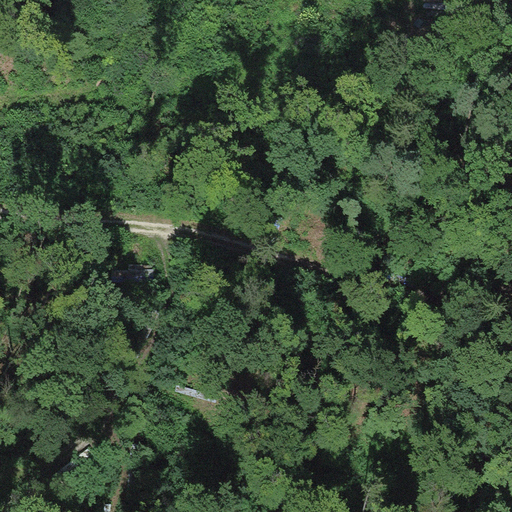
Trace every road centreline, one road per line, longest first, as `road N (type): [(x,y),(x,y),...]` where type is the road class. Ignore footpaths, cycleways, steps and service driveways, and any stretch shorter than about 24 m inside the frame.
road 1 (track): [(0,218),(157,232),(450,300),(511,286)]
road 2 (track): [(157,232),(161,323),(137,374),(36,474),(42,511)]
